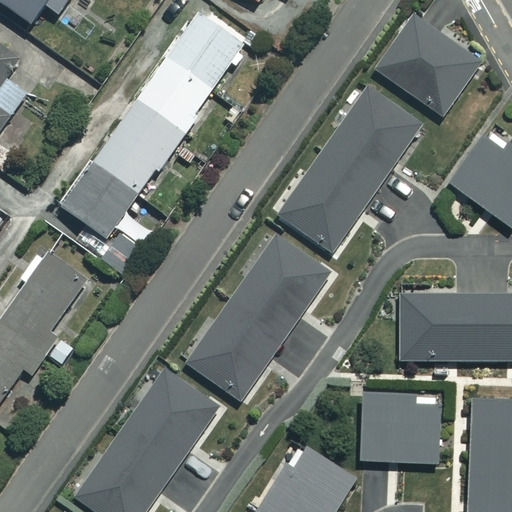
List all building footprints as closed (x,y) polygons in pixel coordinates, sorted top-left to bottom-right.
[(67,0),(0,0),(0,7),(28,27),(42,7),(56,17),(67,0)] [(164,58),(213,93),(244,49),(195,14),(164,58)] [(479,65),(412,19),(374,73),(441,120),(479,65)] [(18,60),(0,47),(0,129),(25,95),(3,80),(18,60)] [(91,163),(139,197),(213,93),(164,58),(91,163)] [(419,129),(366,91),(277,218),(330,256),(419,129)] [(511,146),(511,148),(490,134),(457,182),(511,219),(511,146)] [(91,163),(58,209),(93,233),(81,250),(120,278),(151,234),(126,217),(139,197),(91,163)] [(327,277),(274,240),(186,366),(238,403),(327,277)] [(86,285),(38,251),(16,281),(25,287),(0,321),(0,401),(21,371),(29,376),(55,339),(50,335),(86,285)] [(511,286),(398,287),(399,351),(414,350),(415,354),(433,354),(433,341),(457,341),(457,346),(477,346),(477,341),(488,340),(488,334),(495,334),(495,340),(511,340),(511,286)] [(143,511),(216,411),(164,374),(74,500),(90,511),(143,511)] [(439,400),(361,395),(357,463),(435,467),(439,400)] [(511,511),(511,403),(471,401),(463,511),(511,511)] [(290,471),(284,468),(257,511),(333,511),(352,480),(302,451),(290,471)]
